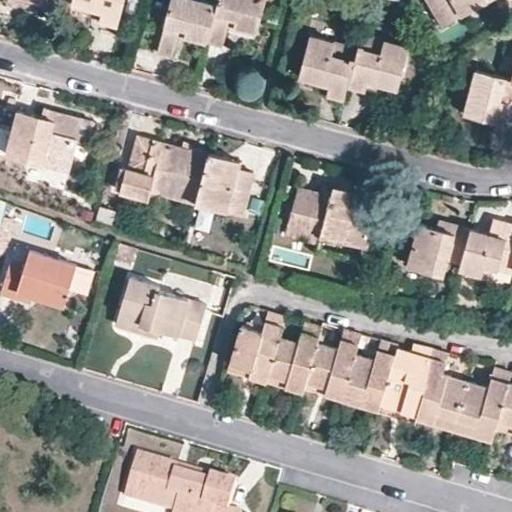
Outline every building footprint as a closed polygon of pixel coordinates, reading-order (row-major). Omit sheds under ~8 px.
[(122,0),(73,0),(73,2),(102,9),(100,18),(117,23),(122,0)] [(140,0),(127,0),(125,11),(131,12),(130,19),(134,20),(136,13),(137,13),(140,0)] [(206,41),(216,3),(204,0),(170,0),(158,52),(172,55),(177,35),(206,41)] [(216,0),(216,3),(206,41),(223,45),(229,23),(255,30),(263,0),(216,0)] [(427,0),(443,26),(485,0),(427,0)] [(374,2),(371,10),(384,16),(388,6),(374,2)] [(281,14),(269,12),(266,22),(277,25),(281,14)] [(503,30),(511,32),(511,24),(506,23),(503,30)] [(385,38),(360,32),(357,45),(382,51),(385,38)] [(333,51),(336,39),(311,33),(300,76),(329,84),(327,93),(344,97),(347,84),(354,57),(333,51)] [(408,45),(385,38),(382,51),(357,45),(354,57),(347,84),(364,88),(366,79),(398,86),(408,45)] [(354,57),(357,45),(336,39),(333,51),(354,57)] [(511,78),(476,68),(464,111),(503,121),(510,97),(511,97),(511,78)] [(45,105),(43,115),(56,119),(59,109),(45,105)] [(43,115),(17,108),(7,153),(69,169),(78,137),(89,140),(95,118),(59,109),(56,119),(43,115)] [(190,146),(183,144),(153,136),(143,172),(154,175),(150,189),(196,201),(208,149),(191,145),(190,146)] [(208,149),(196,201),(244,214),(254,170),(239,165),(240,158),(208,149)] [(300,185),(285,231),(319,242),(322,234),(367,247),(373,222),(359,218),(365,194),(323,183),(321,190),(300,185)] [(264,199),(252,196),(251,203),(262,206),(264,199)] [(11,218),(2,215),(0,220),(0,230),(7,233),(11,218)] [(441,217),(438,228),(456,233),(460,222),(441,217)] [(494,217),(489,232),(507,236),(511,222),(494,217)] [(511,221),(511,222),(507,236),(489,232),(470,226),(460,261),(459,266),(482,273),(485,264),(511,271),(511,221)] [(470,226),(460,222),(456,233),(438,228),(419,222),(408,263),(446,274),(450,259),(460,261),(470,226)] [(69,288),(76,264),(29,249),(25,261),(11,258),(0,290),(29,299),(31,294),(62,303),(69,288)] [(94,270),(76,264),(69,288),(87,293),(94,270)] [(131,275),(116,322),(158,334),(161,328),(194,338),(206,302),(159,288),(160,284),(131,275)] [(447,310),(451,296),(443,293),(438,308),(447,310)] [(241,322),(229,360),(251,367),(248,374),(265,379),(268,374),(281,333),(286,315),(269,310),(262,329),(241,322)] [(306,380),(326,386),(337,346),(318,340),(323,325),(305,320),(298,338),(281,333),(268,374),(286,379),(284,385),(303,390),(306,380)] [(338,346),(337,346),(326,386),(324,391),(378,408),(379,404),(397,345),(397,343),(380,337),(374,356),(356,350),(362,331),(344,326),(338,346)] [(415,341),(413,346),(411,348),(397,345),(379,404),(417,415),(437,347),(415,341)] [(450,351),(437,347),(417,415),(417,417),(460,430),(477,381),(444,370),(450,351)] [(251,367),(229,360),(228,360),(227,367),(248,374),(251,367)] [(511,369),(495,364),(490,380),(489,384),(477,381),(460,430),(491,439),(497,421),(509,380),(511,372),(511,369)] [(511,380),(509,380),(497,421),(511,425),(511,380)] [(175,468),(177,464),(137,451),(125,497),(174,511),(173,511),(241,511),(242,510),(230,507),(236,480),(211,473),(210,478),(175,468)] [(211,473),(177,464),(175,468),(210,478),(211,473)]
